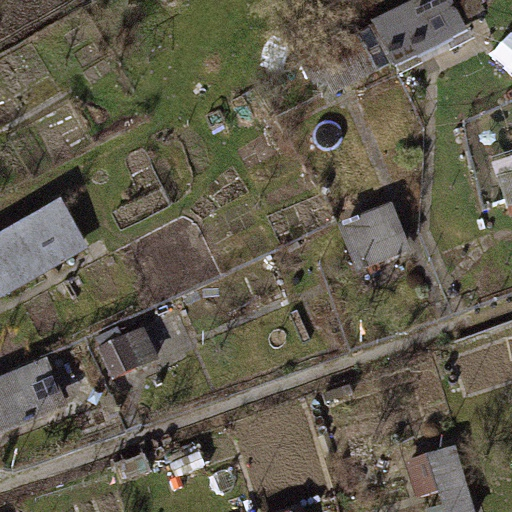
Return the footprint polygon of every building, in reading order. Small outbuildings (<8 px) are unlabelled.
[(354,90),(474,33),(458,0),(428,0),(333,45),(354,90)] [(0,283),(8,298),(96,250),(69,200),(0,236),(0,283)] [(361,267),(414,253),(402,208),(349,221),(361,267)] [(0,382),(0,429),(71,405),(56,363),(0,382)] [(483,511),(458,444),(415,461),(434,511),(483,511)]
